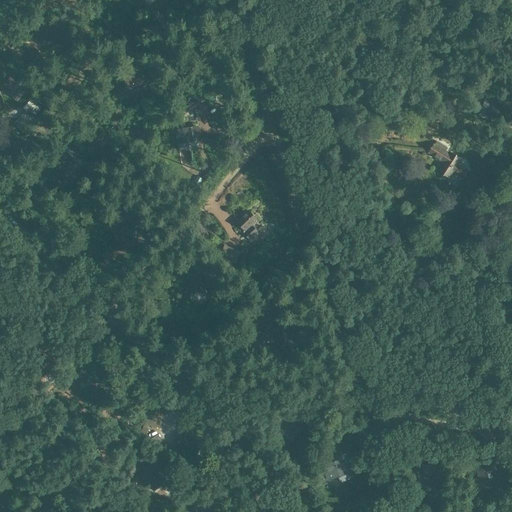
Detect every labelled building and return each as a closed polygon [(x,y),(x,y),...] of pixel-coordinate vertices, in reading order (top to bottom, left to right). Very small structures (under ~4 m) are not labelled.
[(37,30),(47,42),(58,33),(47,21),(37,30)] [(126,90),(145,89),(144,73),(125,74),(126,90)] [(6,92),(13,99),(19,93),(17,91),(21,86),(12,78),(7,82),(12,86),(6,92)] [(189,109),(209,106),(207,96),(187,99),(189,109)] [(478,116),(491,121),(499,101),(485,96),(478,116)] [(177,137),(179,151),(189,149),(190,151),(198,150),(195,136),(200,135),(198,127),(176,131),(177,137)] [(434,146),(429,153),(444,163),(439,171),(449,178),(453,171),(462,177),(465,172),(457,166),(459,162),(445,152),(447,149),(436,142),(434,146)] [(65,153),(61,157),(71,168),(75,164),(65,153)] [(47,170),(60,184),(67,178),(64,175),(67,172),(57,161),(47,170)] [(114,205),(117,216),(129,211),(131,215),(134,214),(129,200),(114,205)] [(248,213),(237,223),(246,233),(245,235),(249,239),(258,230),(252,224),(256,220),(248,213)] [(129,228),(119,231),(123,242),(130,240),(132,246),(140,243),(134,224),(128,226),(129,228)] [(187,278),(193,280),(190,298),(195,299),(201,299),(207,296),(201,279),(207,277),(205,272),(196,274),(188,273),(187,278)] [(265,314),(259,332),(265,334),(262,341),(269,343),(269,342),(278,345),(282,331),(270,327),(274,316),(265,314)] [(106,359),(87,353),(78,379),(95,384),(98,375),(100,376),(106,359)] [(154,415),(147,413),(144,423),(151,425),(154,415)] [(290,441),(302,430),(296,424),(295,424),(294,423),(295,422),(289,416),(284,422),(279,418),(271,427),(276,432),(279,429),(290,441)] [(201,438),(181,433),(176,451),(194,456),(196,451),(197,451),(201,438)] [(171,451),(164,442),(158,447),(165,456),(171,451)] [(312,464),(329,459),(326,450),(310,455),(312,464)] [(490,471),(496,470),(496,469),(501,468),(499,458),(487,461),(487,463),(476,465),(480,480),(491,478),(490,471)] [(330,464),(324,466),(324,465),(320,467),(323,474),(327,473),(329,481),(343,476),(338,461),(330,464)] [(424,476),(427,487),(438,485),(432,463),(416,467),(419,477),(424,476)] [(154,491),(165,480),(151,466),(140,477),(154,491)]
